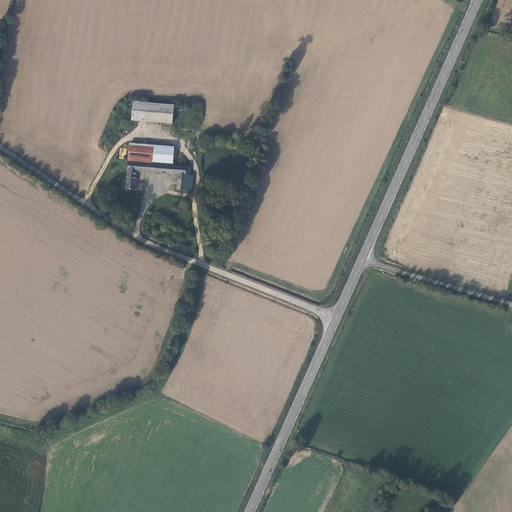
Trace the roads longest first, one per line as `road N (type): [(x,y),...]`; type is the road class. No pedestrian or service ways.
road 1 (secondary): [(362,258),(477,0)]
road 2 (unclassified): [(335,318),(137,234)]
road 3 (secondary): [(249,511),(335,318)]
road 4 (unknown): [(194,192),(196,166),(176,143),(128,136),(97,207)]
road 5 (unclassified): [(137,234),(0,141)]
road 6 (unclassified): [(362,258),(511,302)]
